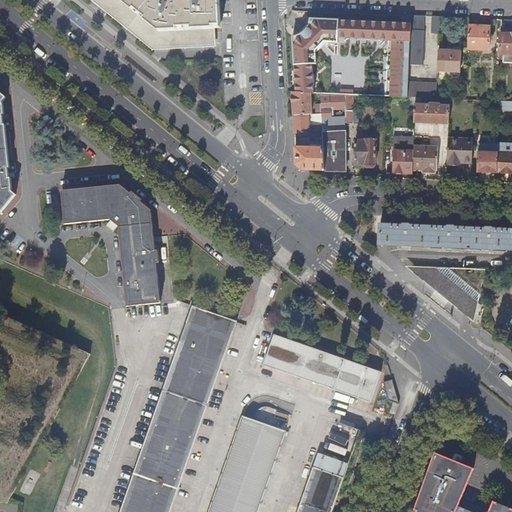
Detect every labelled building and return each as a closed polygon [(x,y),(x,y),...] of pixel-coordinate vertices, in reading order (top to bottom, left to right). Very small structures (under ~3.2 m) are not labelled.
[(98,0),(149,41),(155,46),(215,43),(214,26),(221,26),(219,0),(98,0)] [(425,16),(411,15),(411,23),(410,65),(423,65),(425,16)] [(432,33),(440,33),(440,17),(433,16),(432,33)] [(293,37),(296,92),(311,93),(314,93),(313,64),(317,64),(316,50),(325,41),(339,42),(338,38),(390,40),(388,96),(408,97),(409,82),(410,65),(411,23),(402,22),(311,18),(310,25),(307,29),(303,33),(299,35),(293,37)] [(491,26),(469,25),(468,49),(490,50),(490,40),(493,40),(493,35),(490,35),(491,26)] [(504,63),(511,62),(511,33),(501,33),(500,54),(505,54),(504,63)] [(462,51),(439,50),(438,71),(461,72),(462,51)] [(438,83),(409,82),(408,97),(411,97),(416,97),(437,98),(438,83)] [(0,213),(15,195),(11,192),(10,179),(8,179),(7,174),(14,173),(16,172),(15,163),(9,164),(5,130),(11,129),(10,120),(3,121),(2,116),(4,116),(3,102),(6,98),(0,92),(0,213)] [(311,93),(296,92),(293,92),(294,115),(309,114),(312,114),(311,93)] [(325,170),(346,171),(346,123),(346,117),(334,118),(332,118),(331,109),(334,108),(346,107),(346,94),(341,94),(335,94),(335,96),(322,98),(323,104),(324,118),(322,118),(323,139),(324,148),(325,170)] [(354,95),(346,94),(346,107),(346,117),(346,123),(354,123),(354,95)] [(430,104),(416,104),(416,105),(415,122),(449,124),(451,99),(444,98),(444,105),(441,105),(440,104),(432,104),(430,104)] [(511,101),(500,101),(500,109),(511,109),(511,101)] [(322,113),(317,113),(314,113),(315,124),(312,124),(314,140),(323,139),(322,118),(322,113)] [(309,124),(309,114),(294,115),(295,133),(308,132),(308,124),(309,124)] [(303,169),(325,170),(324,148),(310,148),(309,137),(296,137),(297,164),(303,169)] [(413,170),(414,146),(415,138),(394,137),(394,150),(395,150),(394,173),(413,174),(413,170)] [(472,164),(474,139),(461,138),(460,142),(448,141),(447,163),(448,163),(448,165),(460,166),(460,163),(472,164)] [(377,140),(356,139),(355,164),(365,165),(367,167),(374,168),(376,165),(377,140)] [(511,142),(498,142),(498,146),(497,172),(511,173),(511,142)] [(479,171),(497,172),(498,146),(480,145),(479,171)] [(439,146),(414,146),(413,170),(424,170),(438,170),(439,146)] [(111,221),(117,225),(119,227),(126,306),(160,303),(156,264),(159,263),(157,249),(155,250),(151,211),(140,202),(142,200),(132,192),(130,195),(120,187),(60,193),(63,224),(110,220),(111,221)] [(117,225),(111,221),(107,227),(113,231),(117,225)] [(511,249),(511,230),(493,230),(494,228),(487,227),(486,230),(456,228),(456,226),(449,226),(449,228),(411,227),(411,224),(404,224),(404,227),(381,226),(381,244),(511,249)] [(481,295),(447,267),(406,266),(416,273),(457,307),(475,321),(479,304),(481,295)] [(487,269),(447,267),(481,295),(487,269)] [(170,511),(238,322),(193,306),(121,511),(170,511)] [(382,373),(275,335),(264,365),(371,403),(382,373)] [(258,511),(287,431),(244,416),(209,511),(258,511)] [(355,425),(342,419),(340,423),(354,429),(355,425)] [(511,511),(511,510),(494,504),(490,511),(484,511),(461,503),(475,467),(436,452),(414,511),(511,511)] [(333,511),(350,466),(319,456),(299,511),(333,511)]
